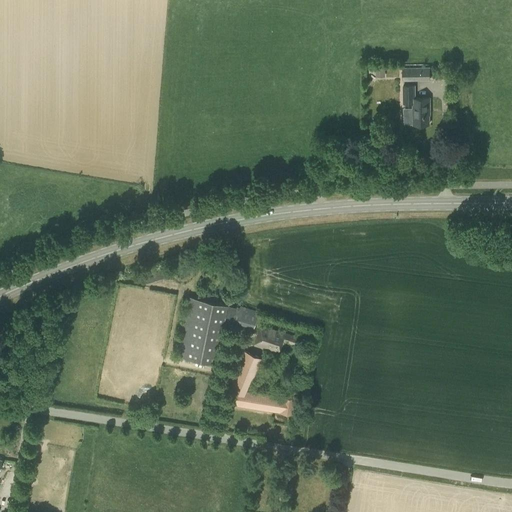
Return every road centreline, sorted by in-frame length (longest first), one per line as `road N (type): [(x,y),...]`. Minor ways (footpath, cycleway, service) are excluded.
road 1 (secondary): [(0,297),(119,250),(258,218),(511,204)]
road 2 (unclassified): [(0,403),(511,485)]
